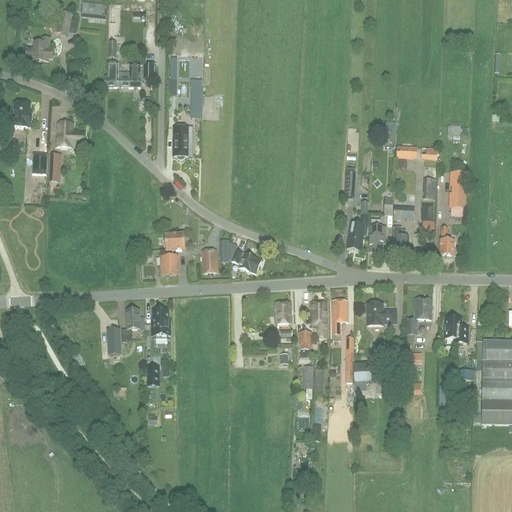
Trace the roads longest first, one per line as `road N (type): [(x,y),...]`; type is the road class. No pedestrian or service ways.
road 1 (unclassified): [(19,301),(358,280)]
road 2 (unclassified): [(358,280),(222,222),(159,173)]
road 3 (unclassified): [(159,173),(85,109),(0,74)]
road 4 (unclassified): [(159,173),(162,0)]
road 5 (unclassified): [(358,280),(511,280)]
